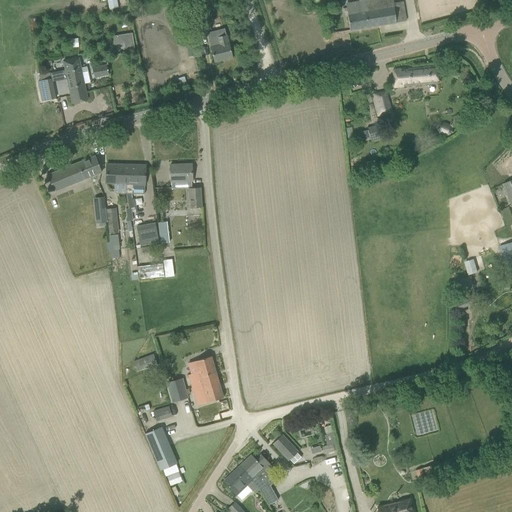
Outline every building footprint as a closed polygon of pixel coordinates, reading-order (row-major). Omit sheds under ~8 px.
[(115,0),(107,0),(109,10),(118,7),(115,0)] [(360,0),(358,0),(360,11),(347,13),(350,30),(404,21),(403,11),(404,11),(403,1),(393,2),(392,0),(360,0)] [(128,14),(118,16),(120,23),(130,20),(128,14)] [(193,17),(197,33),(208,30),(203,14),(193,17)] [(224,28),(207,33),(210,46),(211,52),(214,62),(232,57),(226,35),(224,28)] [(133,33),(114,36),(115,44),(124,43),(125,48),(135,46),(133,33)] [(78,57),(63,61),(72,103),(87,100),(83,83),(89,82),(86,67),(80,68),(78,57)] [(92,68),(94,77),(107,74),(107,70),(108,70),(107,69),(106,69),(106,65),(92,68)] [(393,70),(394,87),(437,83),(436,66),(407,69),(408,70),(402,71),(402,69),(393,70)] [(50,73),(38,75),(39,81),(51,79),(50,73)] [(184,78),(175,81),(177,87),(186,84),(184,78)] [(39,81),(37,81),(41,101),(55,98),(51,79),(39,81)] [(371,93),(377,116),(392,112),(386,90),(371,93)] [(439,133),(447,136),(450,134),(452,129),(450,125),(443,122),(438,124),(436,129),(439,133)] [(367,130),(360,131),(362,139),(369,137),(370,141),(381,138),(378,124),(367,127),(367,130)] [(46,175),(50,184),(53,192),(101,172),(95,156),(46,175)] [(144,194),(145,165),(106,164),(106,183),(126,185),(125,193),(132,193),(144,194)] [(170,165),(170,182),(191,181),(191,164),(170,165)] [(511,180),(502,184),(511,208),(511,180)] [(188,188),(189,208),(201,207),(200,187),(188,188)] [(105,205),(94,206),(95,223),(99,223),(105,222),(106,222),(105,205)] [(106,208),(109,233),(118,232),(115,207),(106,208)] [(136,225),(140,246),(159,242),(155,222),(136,225)] [(108,235),(110,253),(115,253),(115,249),(119,249),(117,234),(108,235)] [(511,241),(498,246),(508,274),(511,272),(511,241)] [(163,260),(165,276),(173,275),(171,259),(163,260)] [(464,262),(468,275),(477,272),(473,259),(464,262)] [(161,264),(137,266),(139,278),(162,276),(161,264)] [(471,277),(456,280),(459,293),(474,290),(471,277)] [(461,296),(454,298),(459,309),(465,307),(461,296)] [(133,361),(137,369),(148,365),(145,356),(133,361)] [(188,375),(191,386),(197,405),(223,398),(211,356),(194,361),(197,372),(188,375)] [(188,397),(182,377),(166,382),(172,402),(188,397)] [(153,410),(156,421),(172,416),(168,406),(153,410)] [(144,434),(156,460),(159,469),(176,462),(161,427),(144,434)] [(321,446),(323,454),(336,450),(336,448),(337,448),(333,433),(324,435),(326,445),(321,446)] [(272,444),(288,461),(298,452),(282,435),(272,444)] [(223,481),(230,488),(237,495),(247,485),(255,493),(259,489),(268,506),(278,501),(269,485),(265,487),(258,479),(261,476),(259,474),(264,470),(266,472),(272,467),(261,455),(255,460),(251,455),(223,481)] [(415,470),(418,480),(437,474),(434,464),(415,470)] [(414,511),(414,509),(412,509),(410,499),(377,507),(377,511),(414,511)] [(228,508),(230,510),(231,511),(244,511),(234,501),(228,508)]
